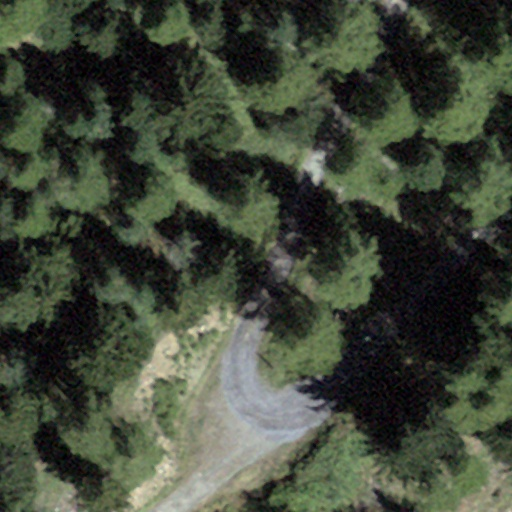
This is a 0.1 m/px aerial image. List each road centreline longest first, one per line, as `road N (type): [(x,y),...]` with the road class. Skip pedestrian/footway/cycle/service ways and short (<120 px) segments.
road 1 (track): [(397,0),(249,333),(241,386),(256,448)]
road 2 (track): [(256,448),(305,414),(426,286),(511,220)]
